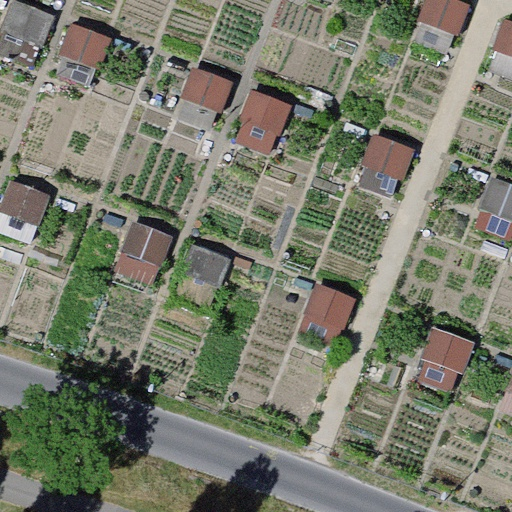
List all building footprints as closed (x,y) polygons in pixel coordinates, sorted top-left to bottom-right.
[(444,0),(435,0),(427,24),(467,39),(477,12),(444,0)] [(16,7),(6,33),(52,52),(62,26),(16,7)] [(511,26),(502,54),(511,57),(511,26)] [(78,31),(68,58),(109,73),(119,46),(78,31)] [(200,75),(189,104),(230,119),(241,90),(200,75)] [(257,97),(248,126),(289,140),(299,112),(257,97)] [(381,141),(371,167),(410,183),(420,157),(381,141)] [(511,190),(499,186),(487,216),(511,225),(511,190)] [(16,188),(6,213),(47,228),(56,204),(16,188)] [(139,229),(129,255),(167,269),(177,243),(139,229)] [(200,252),(191,276),(229,291),(239,267),(200,252)] [(323,295),(314,321),(351,335),(361,309),(323,295)] [(441,337),(431,365),(473,381),(483,353),(441,337)]
